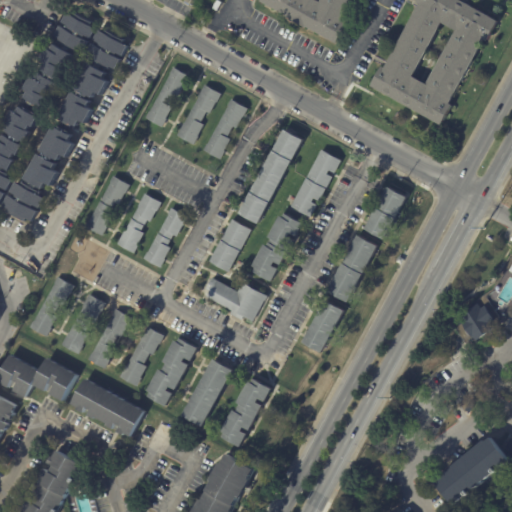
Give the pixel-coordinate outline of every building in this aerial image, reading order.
[(314,0),(318,2),(319,0),(351,0),(340,21),(345,23),(335,43),(304,26),(303,28),(288,20),(289,18),(259,1),(259,0),(314,0)] [(461,0),(499,21),(489,41),(486,40),(451,104),(454,105),(443,126),(372,87),(383,67),(386,68),(422,4),(419,2),(420,0),(461,0)] [(94,23),(92,26),(97,29),(92,39),(86,36),(84,39),(90,43),(84,52),(79,49),(77,53),(59,43),(61,39),(55,36),(61,27),(66,30),(68,26),(63,23),(68,13),(73,16),(75,13),(94,23)] [(126,40),(124,44),(129,46),(123,56),(117,53),(115,57),(121,60),(116,70),(110,67),(109,70),(91,60),(93,56),(87,53),(92,44),(98,47),(100,43),(95,40),(100,30),(105,33),(107,30),(126,40)] [(56,79),(37,69),(41,63),(37,60),(43,48),(48,50),(51,44),(70,54),(65,64),(61,62),(58,68),(61,70),(56,79)] [(107,73),(109,74),(105,80),(111,83),(104,95),(98,92),(95,99),(78,89),(92,64),(107,73)] [(187,83),(180,97),(176,95),(170,106),(173,108),(167,119),(168,119),(163,128),(146,119),(150,112),(150,113),(171,75),(170,74),(174,68),(190,77),(187,83)] [(45,109),(27,99),(30,92),(26,90),(33,77),(37,80),(40,74),(59,84),(54,93),(51,92),(47,98),(50,99),(45,109)] [(182,127),(184,123),(185,123),(198,99),(198,98),(205,85),(222,95),(217,103),(216,103),(210,114),(207,112),(201,123),(204,125),(198,136),(199,136),(194,145),(177,136),(182,127)] [(95,111),(89,123),(83,120),(80,126),(63,117),(76,92),(94,102),(90,108),(95,111)] [(245,114),(237,129),(233,127),(227,138),(230,140),(224,150),(225,151),(221,160),(204,151),(207,144),(208,144),(228,106),(227,106),(231,100),(248,109),(245,114)] [(27,143),(8,132),(12,126),(8,124),(15,111),(19,114),(23,107),(34,114),(35,112),(40,114),(38,116),(41,118),(35,128),(32,126),(29,131),(32,133),(27,143)] [(76,145),(69,157),(64,155),(61,161),(43,151),(57,126),(60,128),(61,125),(75,133),(73,135),(75,136),(71,142),(76,145)] [(304,140),(259,225),(240,215),(285,130),(304,140)] [(11,172),(0,166),(0,140),(3,142),(6,137),(25,146),(20,156),(16,154),(13,161),(16,162),(11,172)] [(335,174),(329,171),(327,174),(333,178),(320,202),(314,199),(312,203),(317,206),(311,218),(291,207),(321,150),(342,161),(335,174)] [(59,174),(53,186),(48,183),(44,189),(27,179),(41,154),(58,164),(54,170),(59,174)] [(0,170),(10,176),(8,179),(13,182),(7,191),(1,188),(0,190),(0,192),(6,195),(0,205),(0,170)] [(127,191),(119,205),(115,204),(109,215),(112,216),(107,227),(108,227),(103,236),(86,227),(89,221),(90,221),(110,183),(113,176),(130,185),(127,191)] [(43,192),(41,196),(46,198),(40,208),(34,205),(32,208),(39,212),(33,221),(27,218),(26,222),(8,212),(10,208),(4,205),(9,196),(15,199),(17,195),(12,192),(17,182),(22,185),(24,182),(43,192)] [(366,229),(389,186),(408,197),(385,239),(366,229)] [(137,249),(134,253),(118,244),(125,231),(139,207),(138,206),(145,193),(162,202),(157,211),(151,222),(147,220),(141,231),(144,233),(139,244),(137,249)] [(184,223),(177,237),(173,235),(167,246),(170,248),(164,258),(165,259),(161,268),(144,259),(147,252),(148,252),(168,214),(171,208),(188,217),(184,223)] [(290,235),(289,238),(295,241),(281,265),(275,262),(273,266),(279,269),(271,282),(254,272),(257,268),(253,266),(265,245),(268,247),(272,239),(268,237),(281,216),(283,218),(285,214),(304,225),(297,237),(291,233),(290,235)] [(228,272),(209,262),(232,220),(251,230),(228,272)] [(359,235),(379,247),(348,303),(328,292),(359,235)] [(72,290),(63,307),(59,305),(53,316),(56,318),(50,328),(51,329),(46,338),(29,328),(33,322),(34,322),(54,284),(53,284),(57,278),(73,287),(72,290)] [(212,279),(238,292),(243,284),(267,296),(253,322),(244,317),(242,321),(230,315),(232,311),(206,297),(212,286),(208,284),(211,278),(212,279)] [(66,336),(68,333),(69,333),(82,308),(81,308),(88,295),(105,304),(101,313),(100,312),(94,323),(90,322),(84,333),(88,335),(82,345),(77,355),(61,346),(66,336)] [(304,343),(327,301),(345,311),(322,353),(304,343)] [(493,330),(475,342),(472,337),(471,338),(461,323),(463,322),(459,316),(477,304),(480,308),(484,306),(494,322),(491,324),(494,329),(493,330)] [(109,360),(109,361),(105,369),(88,360),(91,354),(92,354),(112,316),(115,309),(132,319),(121,339),(117,337),(111,348),(114,349),(109,360)] [(125,368),(127,364),(128,365),(141,340),(140,339),(147,326),(164,336),(160,344),(159,344),(153,355),(150,353),(144,364),(147,366),(141,377),(142,377),(137,386),(120,377),(125,368)] [(192,361),(191,361),(186,358),(183,362),(189,366),(175,391),(169,387),(167,391),(173,395),(166,407),(148,397),(151,393),(147,391),(159,369),(162,371),(166,364),(163,362),(175,341),(178,343),(180,338),(199,349),(192,361)] [(79,376),(65,402),(52,395),(57,387),(51,384),(47,392),(36,385),(28,399),(15,391),(20,383),(15,380),(10,389),(0,383),(0,378),(13,355),(43,372),(50,359),(79,376)] [(189,404),(213,360),(234,371),(202,427),(182,416),(189,404)] [(249,430),(243,427),(241,431),(247,435),(240,447),(222,437),(225,433),(221,430),(233,409),(237,411),(241,404),(237,402),(249,381),(252,383),(254,378),(273,389),(266,401),(260,398),(257,402),(263,405),(249,430)] [(87,379),(147,412),(133,438),(126,434),(125,436),(119,433),(123,427),(117,424),(114,429),(109,426),(110,425),(97,418),(96,419),(90,416),(93,411),(88,408),(85,413),(79,410),(80,408),(73,404),(87,379)] [(6,418),(4,422),(10,426),(7,431),(5,430),(0,439),(0,444),(1,445),(0,447),(0,396),(18,407),(15,413),(16,414),(13,421),(7,417),(6,418)] [(441,478),(485,441),(487,443),(492,439),(510,462),(497,472),(498,473),(494,476),(494,475),(470,494),(471,495),(467,498),(466,498),(455,507),(436,484),(443,479),(441,478)] [(193,511),(201,499),(203,500),(208,492),(207,491),(213,481),(211,480),(221,463),(223,464),(228,454),(254,470),(248,480),(251,481),(241,498),(239,497),(230,511),(193,511)] [(75,486),(73,489),(71,488),(65,499),(67,500),(60,511),(27,511),(26,511),(30,504),(34,507),(37,501),(33,498),(43,481),(42,480),(45,473),(50,476),(54,470),(48,467),(52,460),(54,462),(58,455),(83,469),(75,484),(76,484),(75,486)]
